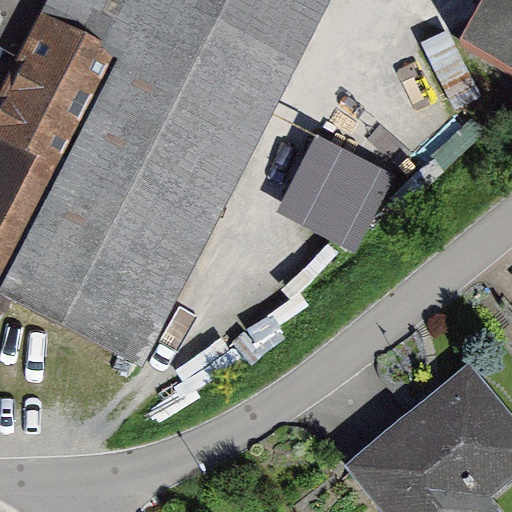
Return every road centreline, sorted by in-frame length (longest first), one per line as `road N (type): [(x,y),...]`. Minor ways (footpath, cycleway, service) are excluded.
road 1 (residential): [(0,481),(86,479),(190,456),(273,412),(511,223)]
road 2 (track): [(260,218),(206,325),(86,457),(86,479)]
